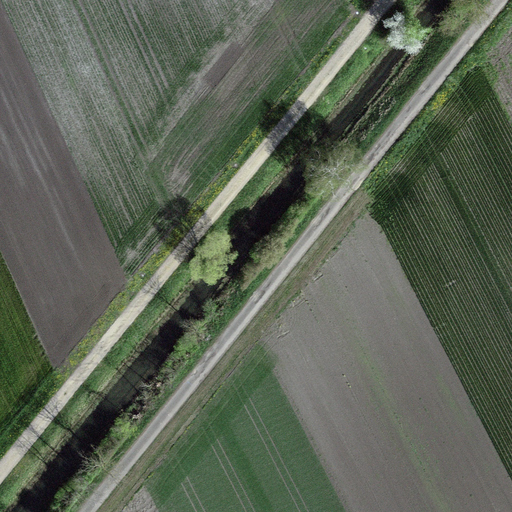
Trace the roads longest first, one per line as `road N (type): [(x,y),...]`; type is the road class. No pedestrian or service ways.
road 1 (track): [(493,0),(73,511)]
road 2 (track): [(378,0),(0,461)]
